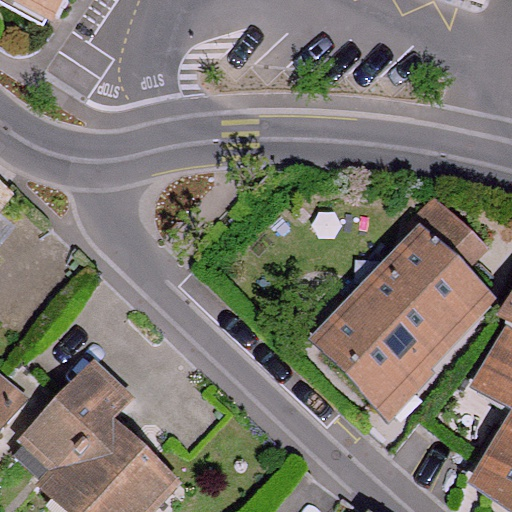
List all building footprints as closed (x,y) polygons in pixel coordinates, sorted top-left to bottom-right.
[(0,0),(0,6),(56,38),(77,0),(0,0)] [(465,0),(505,13),(508,0),(465,0)] [(0,218),(9,206),(0,197),(0,218)] [(420,247),(463,288),(490,261),(438,206),(408,236),(420,247)] [(384,438),(491,315),(463,288),(420,247),(309,362),(384,438)] [(511,511),(511,350),(504,348),(472,403),(511,429),(511,437),(472,504),(481,511),(511,511)] [(118,434),(138,412),(98,374),(23,455),(56,486),(41,501),(53,511),(170,511),(185,496),(118,434)] [(0,434),(23,407),(0,388),(0,434)]
